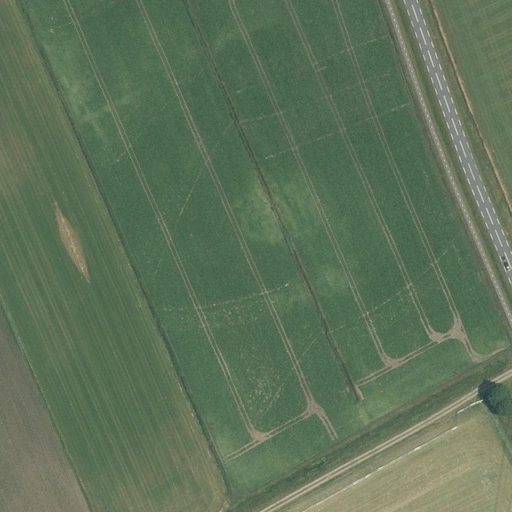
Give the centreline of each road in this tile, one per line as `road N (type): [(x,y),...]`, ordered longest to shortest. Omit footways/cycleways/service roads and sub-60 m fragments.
road 1 (primary): [(511,271),(409,0)]
road 2 (track): [(270,511),(511,374)]
